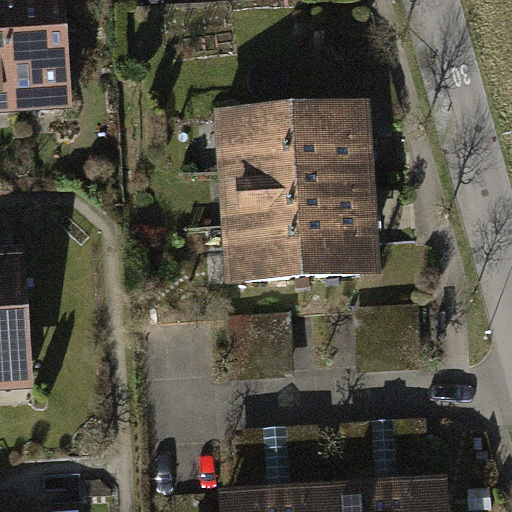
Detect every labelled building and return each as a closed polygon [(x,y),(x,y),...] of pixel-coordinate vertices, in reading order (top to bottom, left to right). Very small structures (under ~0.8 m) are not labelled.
[(0,0),(0,115),(75,111),(69,0),(0,0)] [(360,167),(357,112),(240,117),(242,173),(360,167)] [(362,222),(360,167),(242,173),(245,228),(362,222)] [(365,277),(362,222),(245,228),(248,283),(365,277)] [(0,392),(41,389),(30,271),(0,273),(0,392)] [(359,373),(424,369),(421,308),(356,312),(359,373)] [(230,382),(295,378),(292,317),(226,321),(230,382)] [(353,495),(431,489),(426,425),(348,431),(353,495)] [(245,502),(323,497),(319,433),(241,438),(245,502)] [(447,511),(446,499),(392,502),(392,511),(447,511)] [(392,511),(392,502),(336,505),(336,511),(392,511)]
